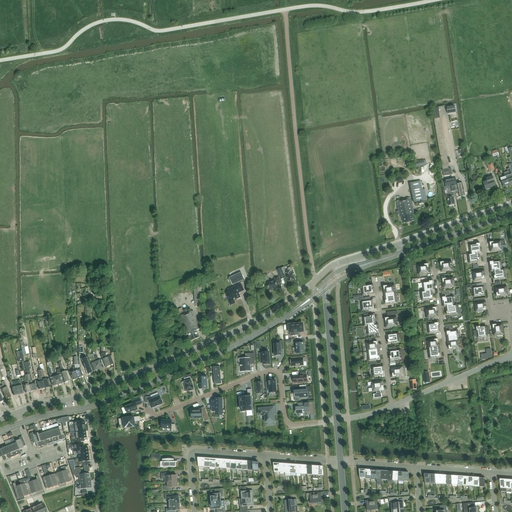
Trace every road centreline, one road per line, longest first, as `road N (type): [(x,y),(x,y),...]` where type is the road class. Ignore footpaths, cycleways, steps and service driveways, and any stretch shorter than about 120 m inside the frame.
road 1 (residential): [(84,396),(265,317),(334,263),(398,243)]
road 2 (residential): [(151,417),(272,370),(288,424),(336,419)]
road 3 (tertiary): [(336,419),(325,290)]
road 4 (residential): [(391,406),(375,282)]
road 5 (residential): [(449,381),(433,260)]
road 6 (residential): [(398,243),(511,203)]
